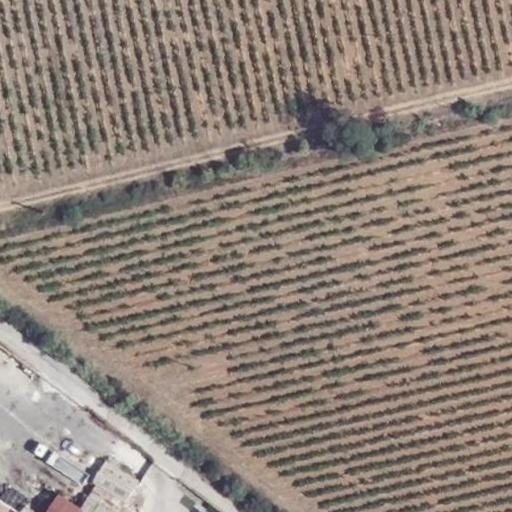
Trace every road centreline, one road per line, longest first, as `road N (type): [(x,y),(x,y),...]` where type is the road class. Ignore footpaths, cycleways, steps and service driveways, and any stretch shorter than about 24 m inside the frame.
road 1 (track): [(0,207),(511,82)]
road 2 (track): [(305,511),(0,278)]
road 3 (residential): [(0,337),(235,511)]
